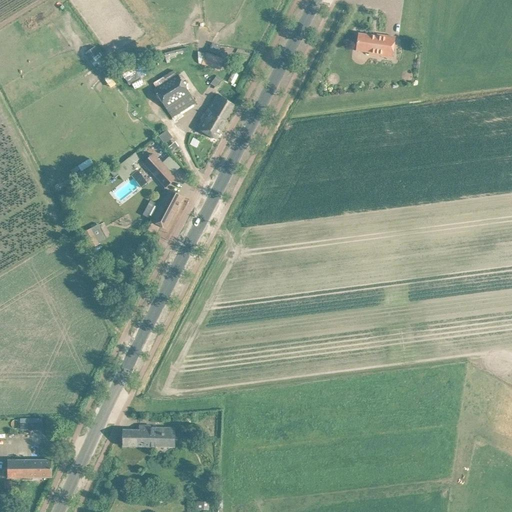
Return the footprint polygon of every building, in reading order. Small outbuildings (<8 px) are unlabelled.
[(358,34),(356,51),(369,53),(368,55),(392,58),(395,38),(377,35),(376,37),(358,34)] [(207,51),(202,63),(221,70),(225,58),(207,51)] [(117,59),(107,64),(110,69),(120,64),(117,59)] [(132,67),(135,73),(141,70),(139,64),(132,67)] [(133,75),(136,84),(148,80),(144,71),(133,75)] [(216,75),(210,84),(215,87),(221,79),(216,75)] [(179,76),(155,91),(172,118),(196,103),(179,76)] [(232,89),(237,81),(232,79),(228,86),(232,89)] [(218,94),(207,111),(197,129),(217,140),(227,122),(225,120),(234,105),(218,94)] [(173,136),(168,129),(160,135),(165,142),(173,136)] [(135,153),(116,168),(121,174),(139,158),(135,153)] [(153,155),(144,164),(166,187),(175,178),(153,155)] [(166,227),(182,198),(169,191),(162,205),(160,204),(152,220),(166,227)] [(107,239),(99,225),(83,233),(90,248),(107,239)] [(123,430),(123,446),(175,447),(175,428),(139,428),(139,430),(123,430)] [(51,460),(8,461),(8,478),(51,478),(51,460)]
